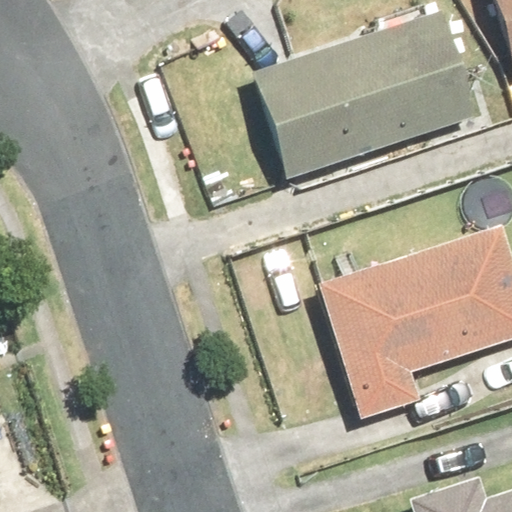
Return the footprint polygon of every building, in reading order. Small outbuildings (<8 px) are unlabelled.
[(118,0),(130,19),(160,0),(118,0)] [(511,0),(489,0),(511,70),(511,0)] [(443,6),(251,68),(286,176),(479,115),(443,6)] [(511,251),(501,219),(317,278),(361,415),(421,396),(412,369),(511,336),(511,251)] [(511,511),(511,488),(483,498),(476,474),(410,495),(415,511),(511,511)]
